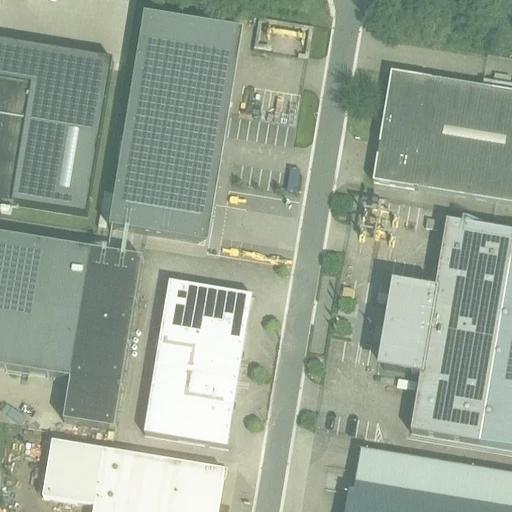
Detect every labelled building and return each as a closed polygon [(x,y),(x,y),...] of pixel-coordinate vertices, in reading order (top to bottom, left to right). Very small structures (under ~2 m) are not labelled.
[(197,245),(232,31),(145,17),(110,230),(197,245)] [(0,203),(13,206),(88,219),(114,62),(0,43),(0,203)] [(436,82),(412,78),(392,75),(374,184),(418,191),(418,192),(511,207),(511,86),(484,82),(483,90),(436,82)] [(411,435),(479,447),(511,452),(511,234),(447,223),(446,227),(450,227),(438,294),(427,292),(426,294),(398,289),(394,310),(388,309),(384,329),(391,330),(384,370),(412,375),(412,378),(424,380),(415,433),(412,432),(411,435)] [(115,433),(134,321),(144,261),(0,237),(0,414),(64,425),(115,433)] [(170,284),(144,437),(223,450),(249,297),(170,284)] [(218,511),(225,473),(104,453),(53,444),(44,501),(95,509),(94,511),(218,511)] [(511,511),(511,477),(361,452),(354,494),(349,493),(345,511),(511,511)]
